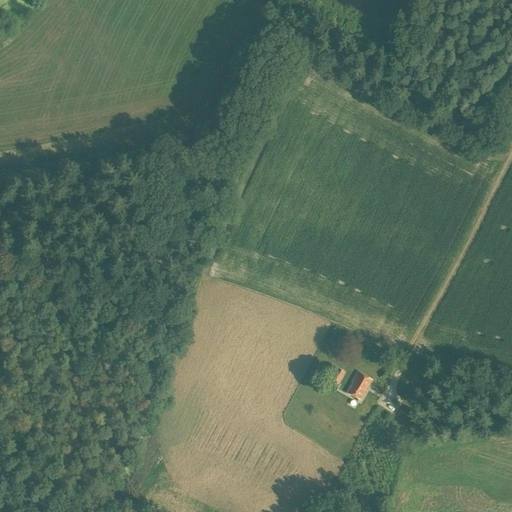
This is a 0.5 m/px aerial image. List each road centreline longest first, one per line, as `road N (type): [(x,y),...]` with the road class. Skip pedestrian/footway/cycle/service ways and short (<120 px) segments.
road 1 (track): [(511,155),(388,393)]
road 2 (track): [(0,265),(187,318)]
